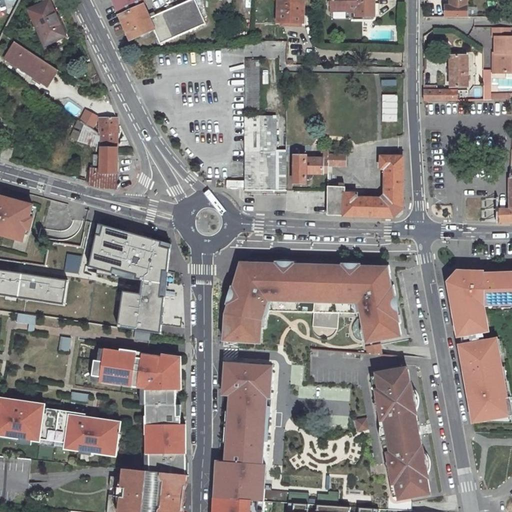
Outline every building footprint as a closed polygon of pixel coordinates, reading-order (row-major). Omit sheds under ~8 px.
[(61,87),(93,72),(60,0),(41,0),(44,5),(28,13),(61,87)] [(142,0),(112,0),(130,40),(154,30),(160,43),(206,23),(195,0),(191,0),(150,18),(142,0)] [(231,0),(222,0),(223,14),(232,13),(231,0)] [(278,0),(278,22),(303,22),(303,0),(278,0)] [(373,0),(331,0),(331,10),(356,10),(356,16),(374,16),(373,0)] [(448,0),(449,5),(445,6),(445,18),(467,18),(467,0),(448,0)] [(493,74),(511,74),(511,38),(507,38),(507,28),(491,28),(491,38),(495,38),(495,54),(493,54),(493,74)] [(297,47),(289,46),(288,57),(295,58),(297,47)] [(467,56),(449,56),(450,88),(468,87),(467,56)] [(259,60),(245,60),(245,115),(259,115),(259,60)] [(445,90),(436,91),(436,101),(445,101),(445,90)] [(458,90),(445,90),(445,101),(448,101),(459,101),(458,90)] [(467,90),(458,90),(459,101),(467,101),(467,90)] [(436,91),(423,91),(423,102),(436,101),(436,91)] [(487,95),(483,95),(483,100),(511,97),(511,92),(487,93),(487,95)] [(79,136),(55,130),(44,167),(115,186),(137,169),(104,93),(87,99),(79,136)] [(381,122),(397,122),(397,95),(382,95),(381,122)] [(276,116),(245,116),(245,190),(286,191),(286,155),(275,155),(275,154),(276,154),(276,116)] [(0,117),(0,155),(32,164),(42,129),(0,117)] [(328,155),(328,160),(328,165),(345,166),(345,155),(328,155)] [(324,159),(323,159),(307,159),(307,156),(294,156),(294,183),(306,183),(306,180),(306,174),(312,174),(324,174),(328,174),(328,165),(328,160),(324,159)] [(328,186),(328,215),(394,217),(404,209),(404,157),(381,156),(381,169),(386,169),(385,196),(382,198),(365,198),(365,192),(356,192),(356,193),(345,192),(345,186),(328,186)] [(511,176),(511,177),(510,208),(498,208),(498,222),(511,222),(511,176)] [(0,234),(24,241),(33,206),(10,200),(9,203),(0,200),(0,234)] [(87,267),(142,280),(166,283),(171,244),(96,223),(87,267)] [(82,255),(67,253),(64,270),(79,273),(82,255)] [(249,264),(241,263),(238,272),(242,273),(249,268),(249,264)] [(238,272),(224,314),(224,342),(261,344),(262,328),(265,328),(266,318),(267,318),(269,312),(280,312),(314,313),(318,266),(249,264),(249,268),(242,273),(238,272)] [(314,313),(312,327),(338,330),(339,318),(339,314),(356,314),(361,314),(366,343),(371,342),(371,343),(402,337),(398,316),(399,315),(395,295),(394,295),(388,268),(318,266),(314,313)] [(69,280),(0,269),(0,293),(65,305),(69,280)] [(511,314),(511,270),(446,272),(473,421),(511,418),(511,396),(494,315),(511,314)] [(166,283),(142,280),(139,294),(121,291),(117,326),(160,333),(166,283)] [(17,321),(33,324),(34,316),(19,314),(17,321)] [(60,337),(59,351),(70,352),(71,337),(60,337)] [(367,347),(369,354),(382,355),(380,345),(367,347)] [(177,360),(98,348),(93,382),(144,390),(144,389),(180,388),(177,360)] [(222,462),(263,464),(267,398),(271,399),(273,364),(222,361),(220,397),(227,397),(222,462)] [(408,368),(376,373),(377,377),(372,378),(376,399),(375,399),(377,413),(378,413),(386,463),(388,477),(389,477),(392,498),(397,497),(398,500),(429,495),(426,474),(427,474),(423,452),(422,452),(415,411),(416,411),(412,388),(411,388),(408,368)] [(180,388),(144,389),(146,472),(185,477),(184,424),(180,425),(180,388)] [(70,399),(88,403),(89,394),(71,391),(70,399)] [(120,419),(0,399),(0,438),(114,456),(120,419)] [(331,426),(346,428),(347,417),(332,415),(331,426)] [(367,417),(355,418),(356,430),(368,429),(367,417)] [(0,505),(11,507),(27,508),(31,460),(0,456),(0,505)] [(250,501),(263,502),(266,464),(263,464),(222,462),(215,460),(212,498),(250,501)] [(122,488),(121,497),(114,496),(114,495),(109,495),(107,511),(182,511),(185,477),(146,472),(124,471),(123,478),(111,476),(110,488),(115,489),(115,487),(122,488)] [(249,511),(250,501),(212,498),(211,511),(249,511)]
